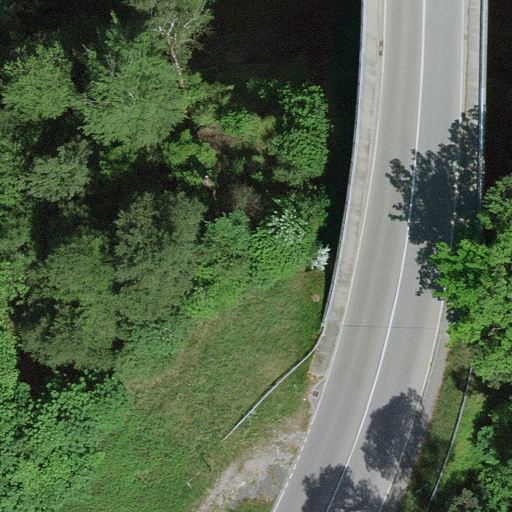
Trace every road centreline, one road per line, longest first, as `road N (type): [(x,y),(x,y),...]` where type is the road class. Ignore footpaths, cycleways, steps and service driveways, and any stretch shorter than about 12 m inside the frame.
road 1 (primary): [(329,511),(383,364),(405,257),(426,0)]
road 2 (track): [(347,469),(272,466),(229,483),(209,511)]
